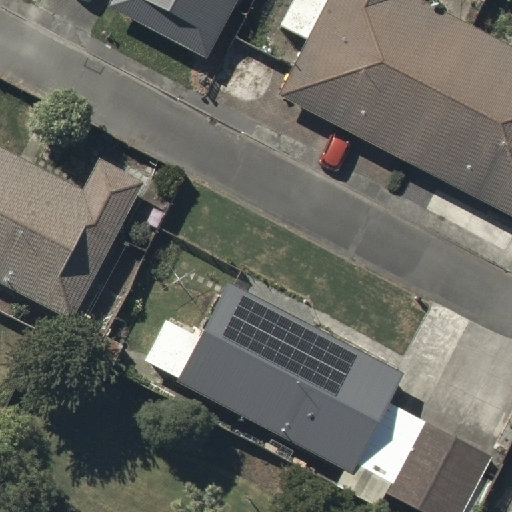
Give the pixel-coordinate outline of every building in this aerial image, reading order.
[(230,0),(105,0),(105,1),(203,53),(230,0)] [(400,154),(469,21),(424,0),(288,0),(277,21),(304,35),(277,89),(400,154)] [(511,43),(469,21),(400,154),(511,212),(511,43)] [(79,181),(0,141),(0,277),(70,313),(143,170),(97,147),(79,181)] [(399,368),(224,278),(195,334),(161,316),(140,356),(348,465),(399,368)] [(457,511),(487,451),(431,424),(396,497),(427,511),(457,511)]
